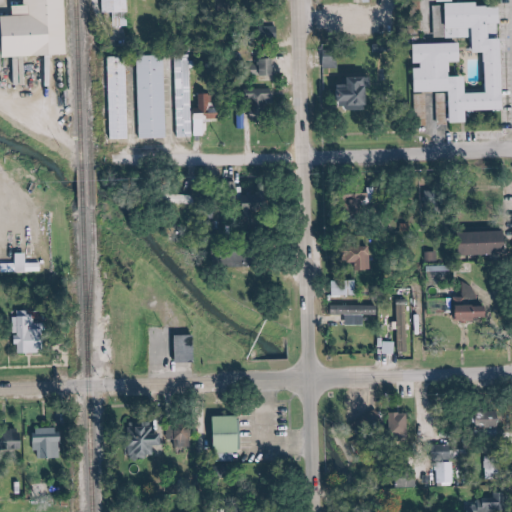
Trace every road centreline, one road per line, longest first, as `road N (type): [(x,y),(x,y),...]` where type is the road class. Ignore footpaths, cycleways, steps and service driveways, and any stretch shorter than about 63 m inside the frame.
road 1 (tertiary): [(0,388),(511,371)]
road 2 (tertiary): [(322,511),(309,0)]
road 3 (residential): [(511,150),(132,163)]
